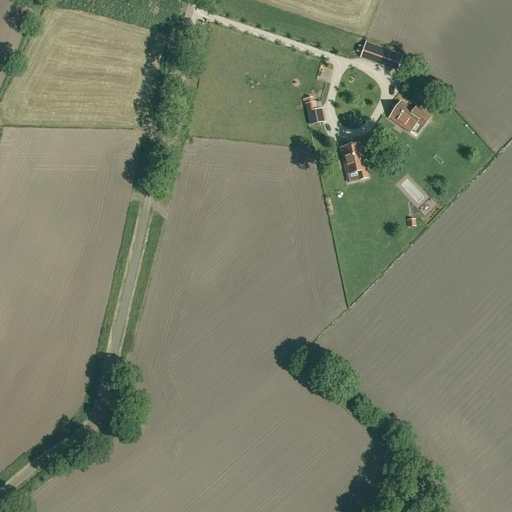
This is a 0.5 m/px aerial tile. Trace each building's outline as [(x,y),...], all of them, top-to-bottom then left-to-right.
[(373,61),(378,46),(366,42),(361,56),(373,61)] [(403,55),(390,51),(385,65),(398,69),(403,55)] [(357,100),(369,89),(354,74),(349,79),(346,75),(339,81),(357,100)] [(314,103),(307,104),(308,112),(311,126),(323,123),(320,109),(322,109),(321,101),(314,103)] [(410,109),(400,102),(389,119),(410,133),(416,123),(423,128),(430,117),(416,107),(413,112),(409,109),(410,109)] [(347,147),(340,149),(346,175),(348,183),(360,180),(368,178),(364,161),(363,162),(362,157),(359,144),(352,146),(347,147)]
